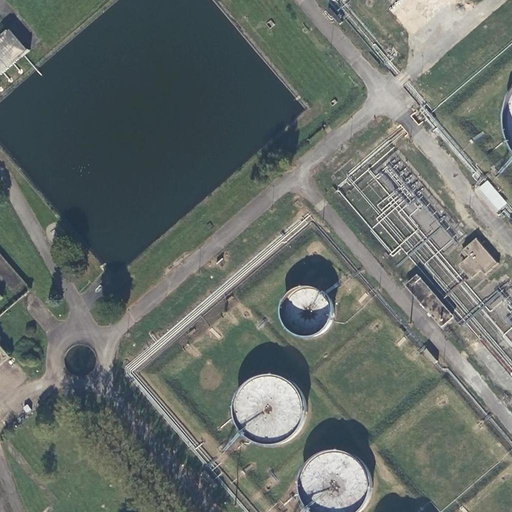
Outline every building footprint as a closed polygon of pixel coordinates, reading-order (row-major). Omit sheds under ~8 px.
[(8,28),(0,34),(0,74),(28,51),(8,28)] [(498,211),(507,202),(486,180),(477,188),(498,211)] [(497,265),(478,241),(465,251),(469,257),(459,264),(471,280),(482,272),(484,275),(497,265)] [(453,317),(419,277),(407,287),(442,327),(453,317)] [(332,303),(327,296),(321,291),(314,288),(306,287),(298,289),(291,293),(286,299),(282,307),(282,315),(284,323),(288,330),(294,335),(301,338),(309,339),(317,337),(324,333),(330,327),(333,319),(334,311),(332,303)] [(261,344),(258,339),(254,335),(248,334),(242,336),(238,340),(236,345),(236,351),(239,356),(244,360),(249,361),(255,359),(260,355),(262,350),(261,344)] [(0,366),(8,359),(0,348),(0,366)] [(397,380),(393,373),(387,367),(379,364),(371,363),(363,365),(356,370),(351,376),(348,384),(347,392),(349,400),(354,407),(361,412),(369,415),(378,415),(386,411),(393,406),(397,398),(399,389),(397,380)] [(224,377),(221,372),(216,368),(210,367),(204,369),(200,373),(198,379),(198,385),(202,390),(206,393),(212,394),(217,392),(222,388),(224,383),(224,377)] [(303,397),(298,389),(290,382),(281,378),(271,376),(261,377),(252,381),(244,388),(239,396),(236,406),(236,416),(239,425),(244,434),(252,440),(261,444),(270,446),(280,444),(289,440),(297,434),(302,426),(305,417),(305,407),(303,397)] [(463,455),(458,447),(452,442),(444,439),(436,439),(428,441),(421,445),(416,452),(413,460),(413,468),(416,475),(420,482),(427,487),(436,490),(445,489),(453,486),(459,480),(463,472),(464,464),(463,455)] [(369,474),(364,465),(356,458),(347,454),(337,452),(327,453),(317,457),(309,464),(303,472),(300,483),(300,493),(303,503),(309,511),(361,511),(362,511),(368,503),(371,494),(371,484),(369,474)]
